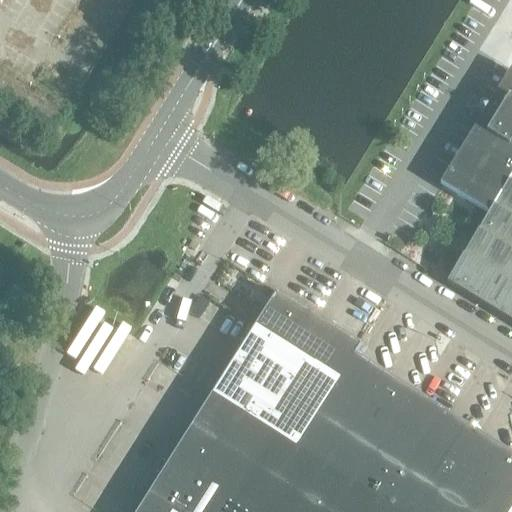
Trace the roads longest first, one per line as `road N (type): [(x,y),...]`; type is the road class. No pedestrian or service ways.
road 1 (unclassified): [(150,147),(102,210),(75,218),(45,213),(0,186)]
road 2 (unclassified): [(150,147),(242,0)]
